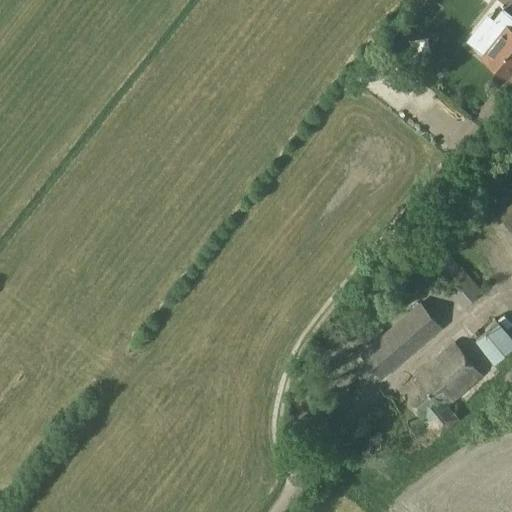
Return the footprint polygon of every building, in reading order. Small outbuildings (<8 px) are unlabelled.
[(511,71),(511,29),(507,26),(482,58),(507,77),(511,71)] [(511,203),(499,214),(511,229),(511,203)] [(433,260),(447,278),(459,267),(446,250),(433,260)] [(459,267),(447,278),(441,283),(462,309),(482,292),(461,266),(459,267)] [(420,302),(359,355),(381,380),(443,328),(420,302)] [(511,336),(498,320),(487,329),(474,340),(494,363),(511,348),(511,336)] [(482,376),(454,343),(400,390),(439,434),(457,419),(447,407),(482,376)]
